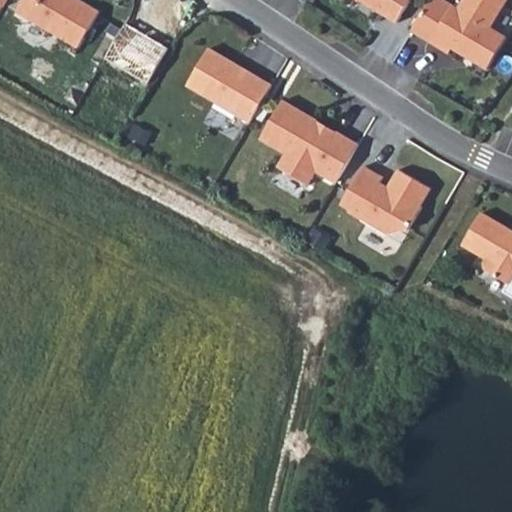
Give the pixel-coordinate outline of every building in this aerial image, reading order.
[(0,0),(0,7),(5,11),(10,0),(0,0)] [(103,12),(80,0),(28,0),(20,15),(83,49),(103,12)] [(374,0),(393,11),(399,0),(374,0)] [(419,0),(407,19),(445,42),(448,37),(483,59),(503,26),(487,17),(497,0),(419,0)] [(250,115),(271,77),(207,41),(186,79),(250,115)] [(336,176),(358,137),(336,125),(333,130),(314,119),(316,114),(281,94),(259,133),(285,148),(277,161),(309,179),(316,165),(336,176)] [(430,179),(398,161),(387,180),(384,185),(376,181),(379,176),(382,170),(362,160),(341,198),(350,202),(349,204),(389,227),(409,221),(430,179)] [(379,176),(376,181),(384,185),(387,180),(379,176)] [(511,225),(478,206),(459,240),(483,253),(481,257),(483,264),(507,277),(511,276),(511,225)]
